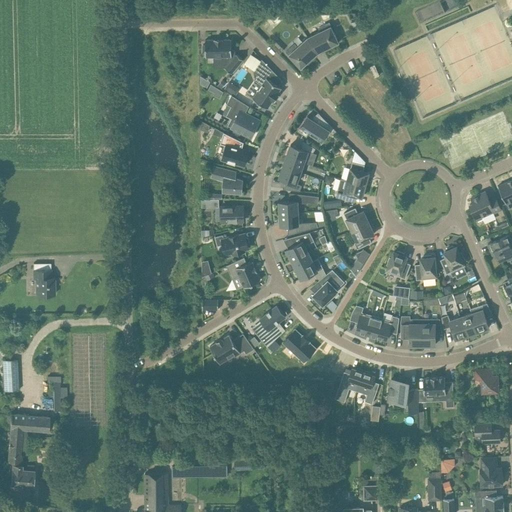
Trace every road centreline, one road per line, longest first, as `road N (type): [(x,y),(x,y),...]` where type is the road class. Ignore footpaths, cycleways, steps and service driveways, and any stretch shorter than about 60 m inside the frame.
road 1 (unclassified): [(128,361),(122,25)]
road 2 (residential): [(280,284),(262,233),(259,181),(271,135),(304,88)]
road 3 (residential): [(122,25),(238,22),(304,88)]
road 4 (residential): [(511,338),(434,362),(377,354),(325,333)]
road 5 (residential): [(280,284),(152,361),(128,361)]
road 6 (unclassified): [(123,511),(128,361)]
road 7 (residential): [(511,338),(451,215)]
road 8 (residential): [(325,333),(393,224)]
road 9 (residential): [(304,88),(392,177)]
